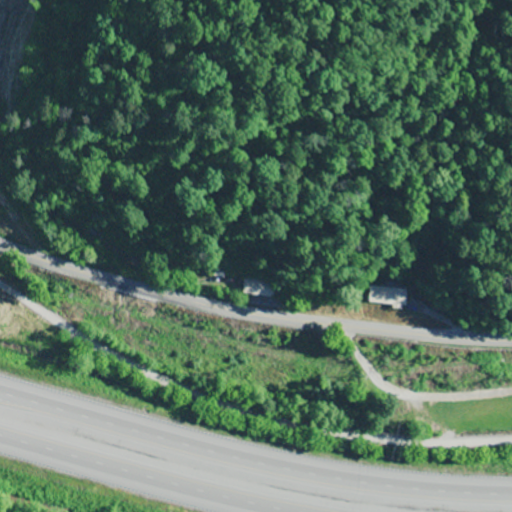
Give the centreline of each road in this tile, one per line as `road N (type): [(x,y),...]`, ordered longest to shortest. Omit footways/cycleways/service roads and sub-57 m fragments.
road 1 (tertiary): [(511,347),(244,320),(128,294),(0,252)]
road 2 (trunk): [(511,500),(416,498),(306,481),(0,404)]
road 3 (trunk): [(0,440),(271,511)]
